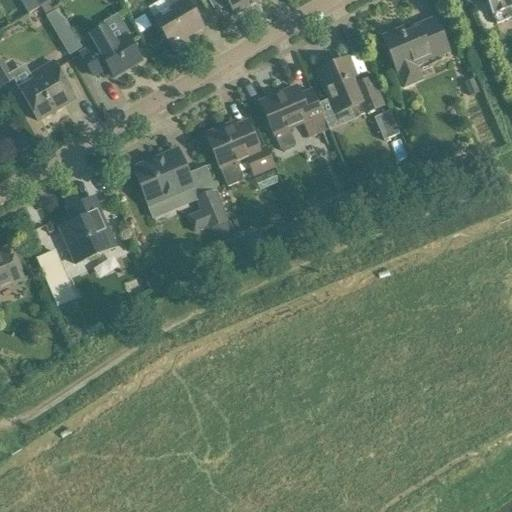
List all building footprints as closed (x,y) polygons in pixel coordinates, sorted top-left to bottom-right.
[(40,8),(35,0),(19,0),(23,6),(28,15),(40,8)] [(35,0),(40,8),(51,2),(52,1),(51,0),(35,0)] [(163,0),(148,9),(171,47),(203,29),(186,0),(163,0)] [(229,6),(235,16),(262,0),(207,0),(215,14),(229,6)] [(511,0),(484,0),(492,16),(493,16),(497,25),(511,18),(511,0)] [(69,57),(82,49),(59,9),(56,11),(51,2),(40,8),(69,57)] [(383,38),(398,74),(403,89),(423,81),(417,66),(448,53),(434,20),(403,33),(402,31),(383,38)] [(81,55),(83,59),(93,76),(108,68),(113,77),(141,61),(123,31),(113,37),(106,25),(88,36),(94,47),(81,55)] [(2,61),(0,62),(0,81),(4,88),(14,82),(2,61)] [(329,101),(318,105),(328,130),(383,107),(372,80),(359,86),(349,62),(318,75),(329,101)] [(27,104),(38,122),(76,99),(54,64),(31,77),(34,82),(19,91),(27,104)] [(465,86),(470,97),(479,93),(474,81),(465,86)] [(297,89),(260,104),(274,136),(289,130),(304,123),(310,138),(328,130),(318,105),(312,91),(300,96),(297,89)] [(389,112),(374,119),(384,142),(399,135),(389,112)] [(205,135),(228,191),(238,186),(242,178),(237,167),(247,163),(254,178),(275,169),(267,148),(259,151),(247,123),(234,128),(233,124),(205,135)] [(32,148),(24,136),(12,143),(20,156),(32,148)] [(133,170),(141,188),(149,207),(193,188),(177,151),(133,170)] [(201,213),(187,218),(194,233),(207,227),(208,230),(211,228),(217,243),(226,239),(233,236),(214,192),(196,200),(201,213)] [(364,213),(380,205),(374,194),(358,201),(360,204),(364,213)] [(60,228),(68,247),(76,265),(114,248),(101,217),(93,199),(68,210),(74,222),(60,228)] [(336,215),(340,224),(364,213),(360,204),(336,215)] [(258,233),(238,241),(247,262),(267,253),(258,233)] [(0,289),(23,280),(17,267),(9,249),(0,252),(0,289)] [(36,259),(46,284),(66,275),(55,251),(36,259)]
